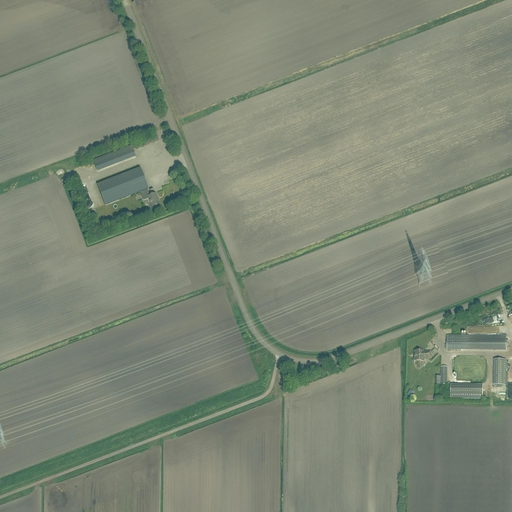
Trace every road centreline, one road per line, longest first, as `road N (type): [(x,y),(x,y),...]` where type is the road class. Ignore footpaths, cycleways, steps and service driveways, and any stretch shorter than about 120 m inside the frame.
road 1 (unclassified): [(511,290),(325,359),(290,359),(268,347),(243,310),(124,0)]
road 2 (track): [(279,355),(263,395),(3,496)]
